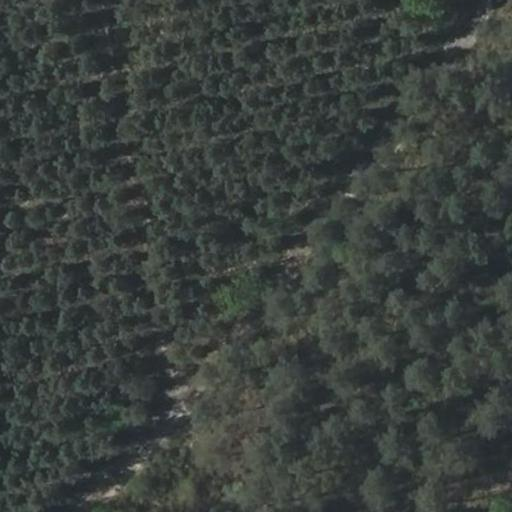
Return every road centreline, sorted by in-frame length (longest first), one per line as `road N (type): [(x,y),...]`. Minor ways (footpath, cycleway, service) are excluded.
road 1 (track): [(98,511),(179,422),(503,0)]
road 2 (track): [(179,422),(106,0)]
